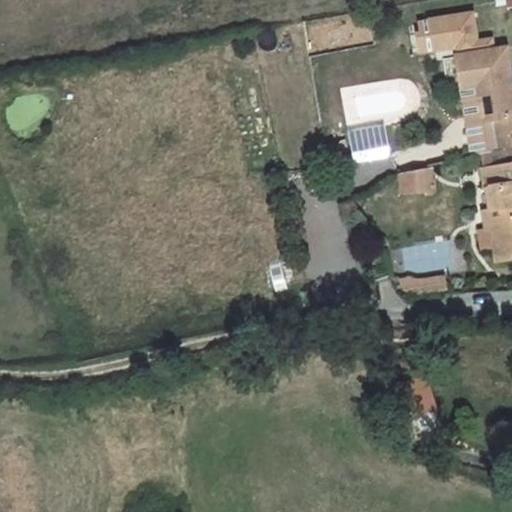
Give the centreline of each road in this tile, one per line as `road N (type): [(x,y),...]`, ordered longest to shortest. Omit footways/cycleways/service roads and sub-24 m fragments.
road 1 (track): [(327,321),(89,375),(0,378)]
road 2 (track): [(350,317),(323,211),(333,196),(388,168),(466,139)]
road 3 (residential): [(511,309),(327,321)]
